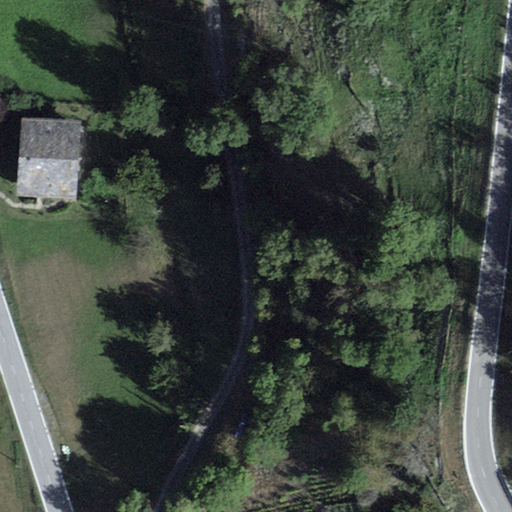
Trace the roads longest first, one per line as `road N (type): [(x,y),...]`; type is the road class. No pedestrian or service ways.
road 1 (track): [(166,511),(253,353),(262,289),(224,0)]
road 2 (tertiary): [(503,511),(483,474),(480,414),(511,191)]
road 3 (tertiary): [(0,315),(64,511)]
